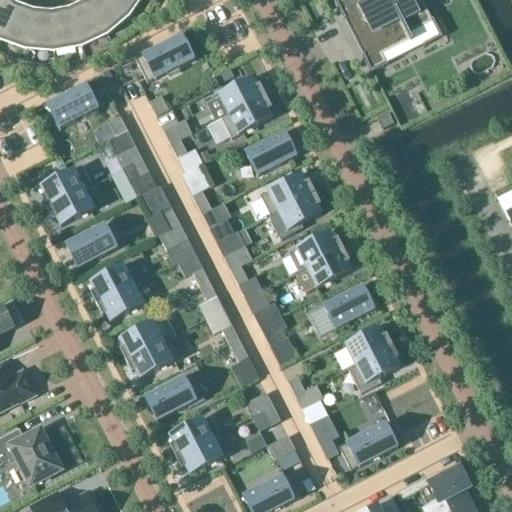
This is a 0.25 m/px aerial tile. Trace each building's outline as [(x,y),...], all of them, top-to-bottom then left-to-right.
[(12,0),(9,5),(2,0),(1,0),(0,1),(0,42),(21,2),(16,0),(12,0)] [(107,39),(108,38),(83,0),(81,0),(76,3),(79,11),(71,15),(82,50),(83,50),(83,48),(106,37),(107,39)] [(129,21),(130,20),(106,0),(95,0),(95,1),(94,0),(83,0),(108,38),(109,38),(108,36),(128,19),(129,21)] [(106,0),(130,20),(130,19),(129,18),(141,0),(106,0)] [(343,0),(335,4),(344,22),(349,20),(367,55),(362,58),(371,76),(389,67),(384,57),(412,42),(410,36),(427,28),(412,0),(343,0)] [(25,53),(26,53),(34,16),(25,13),(28,6),(21,2),(0,42),(0,43),(0,44),(1,42),(26,51),(25,53)] [(43,17),(34,16),(26,53),(27,53),(28,52),(53,54),(54,55),(55,55),(52,9),(44,9),(43,17)] [(82,51),(82,50),(71,15),(62,16),(60,9),(52,9),(55,55),(55,54),(81,49),(82,51)] [(191,57),(195,55),(189,44),(186,46),(183,39),(136,63),(148,87),(168,76),(170,80),(181,74),(179,71),(195,63),(191,57)] [(230,72),(221,77),(225,85),(234,80),(230,72)] [(109,73),(96,79),(102,90),(114,84),(109,73)] [(220,101),(207,108),(217,125),(222,123),(266,100),(260,88),(257,90),(253,82),(219,99),(220,101)] [(47,109),(59,132),(98,112),(86,88),(47,109)] [(156,120),(169,113),(161,99),(149,106),(156,120)] [(266,100),(222,123),(232,143),(273,121),(269,113),(272,111),(266,100)] [(389,115),(378,121),(383,133),(395,127),(389,115)] [(118,139),(128,134),(121,120),(111,125),(118,139)] [(171,148),(181,143),(192,137),(185,123),(164,134),(171,148)] [(297,160),(285,136),(246,156),(258,180),(297,160)] [(171,148),(178,163),(188,158),(181,143),(171,148)] [(129,170),(133,168),(143,163),(135,148),(115,159),(114,159),(122,174),(129,170)] [(207,153),(201,156),(206,166),(212,163),(207,153)] [(150,177),(143,163),(133,168),(140,182),(150,177)] [(41,200),(47,212),(92,189),(82,169),(41,190),(45,199),(41,200)] [(302,178),(261,199),(271,219),(315,196),(309,184),(306,186),(302,178)] [(511,186),(493,196),(497,204),(511,196),(511,186)] [(93,190),(92,189),(47,212),(54,224),(57,222),(61,230),(95,213),(85,194),(93,190)] [(202,194),(192,199),(202,218),(212,213),(202,194)] [(315,196),(271,219),(282,241),(295,234),(294,232),(322,218),(318,210),(321,208),(315,196)] [(162,215),(171,234),(181,229),(171,210),(162,215)] [(202,218),(209,232),(219,227),(212,213),(202,218)] [(105,228),(66,248),(78,272),(117,252),(105,228)] [(181,229),(171,234),(160,240),(167,254),(188,243),(181,229)] [(331,235),(289,256),(300,276),(344,253),(338,242),(335,243),(331,235)] [(224,261),(231,275),(241,270),(253,264),(245,250),(224,261)] [(300,276),(296,278),(306,298),(317,292),(351,275),(347,267),(350,265),(344,253),(300,276)] [(91,296),(97,308),(142,285),(132,265),(90,286),(95,295),(91,296)] [(249,284),(241,270),(231,275),(239,289),(249,284)] [(193,276),(200,291),(210,286),(203,271),(193,276)] [(142,286),(142,285),(97,308),(103,320),(107,318),(111,326),(145,309),(135,290),(142,286)] [(200,291),(208,305),(218,300),(210,286),(200,291)] [(324,309),(309,317),(320,339),(335,332),(336,333),(375,313),(363,289),(324,309)] [(260,332),(270,327),(273,325),(282,321),(274,306),(253,317),(260,332)] [(0,337),(14,331),(3,309),(0,310),(0,337)] [(154,326),(120,343),(124,351),(121,353),(127,365),(171,342),(176,339),(166,319),(154,326)] [(260,332),(270,350),(280,345),(270,327),(260,332)] [(222,333),(229,347),(239,342),(232,328),(222,333)] [(393,350),(387,338),(384,340),(380,331),(346,349),(355,368),(348,371),(348,372),(393,350)] [(171,342),(127,365),(133,376),(136,375),(140,383),(182,361),(171,342)] [(229,347),(239,366),(249,361),(239,342),(229,347)] [(348,372),(359,392),(400,371),(396,363),(399,361),(393,350),(348,372)] [(20,407),(37,399),(24,374),(13,379),(7,377),(3,368),(0,369),(0,414),(19,405),(20,407)] [(192,377),(145,401),(158,425),(204,401),(192,377)] [(288,385),(295,399),(305,394),(298,380),(288,385)] [(295,399),(302,414),(324,403),(317,388),(305,394),(295,399)] [(257,401),(245,407),(253,421),(264,416),(274,410),(267,396),(257,401)] [(264,416),(253,421),(260,436),(272,430),(282,425),(274,410),(264,416)] [(328,418),(310,428),(321,449),(339,439),(328,418)] [(203,422),(169,439),(174,447),(170,449),(176,461),(221,438),(221,437),(213,441),(203,422)] [(398,450),(386,427),(370,435),(368,431),(357,437),(359,440),(339,450),(351,474),(398,450)] [(41,434),(25,442),(19,432),(0,442),(0,468),(16,460),(31,489),(61,473),(41,434)] [(231,457),(221,438),(176,461),(182,472),(186,471),(190,479),(231,457)] [(296,453),(289,439),(267,450),(274,464),(296,453)] [(461,473),(430,488),(426,481),(411,489),(415,497),(420,494),(429,511),(428,511),(430,511),(464,495),(464,496),(471,492),(461,473)] [(277,511),(302,500),(290,476),(243,500),(249,511),(277,511)] [(411,489),(397,496),(401,504),(415,497),(411,489)] [(430,511),(472,511),(464,496),(464,495),(430,511)] [(65,509),(59,497),(31,511),(99,511),(96,506),(93,508),(88,498),(65,509)] [(377,511),(376,511),(398,511),(392,499),(375,508),(377,511)]
